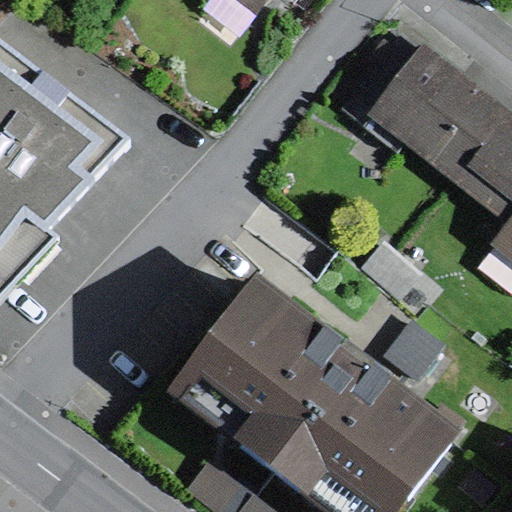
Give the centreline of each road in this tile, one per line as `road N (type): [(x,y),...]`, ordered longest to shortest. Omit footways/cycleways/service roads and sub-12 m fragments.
road 1 (residential): [(0,416),(244,154),(368,0)]
road 2 (secondary): [(0,437),(100,511)]
